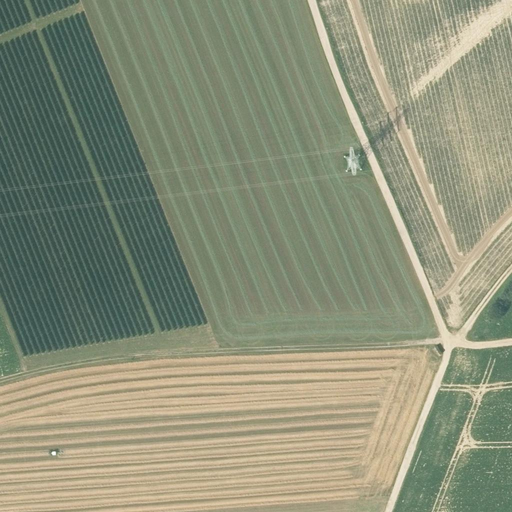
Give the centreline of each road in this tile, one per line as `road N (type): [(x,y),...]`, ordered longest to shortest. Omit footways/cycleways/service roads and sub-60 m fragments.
road 1 (track): [(451,343),(158,355),(70,363),(0,381)]
road 2 (track): [(451,343),(309,0)]
road 3 (track): [(389,511),(451,343)]
